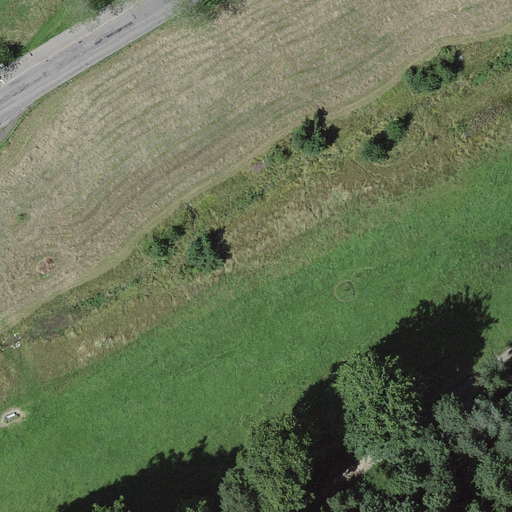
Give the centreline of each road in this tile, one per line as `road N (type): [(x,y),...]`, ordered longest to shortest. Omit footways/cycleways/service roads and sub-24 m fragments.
road 1 (track): [(296,511),(511,353)]
road 2 (tertiary): [(173,0),(0,104)]
